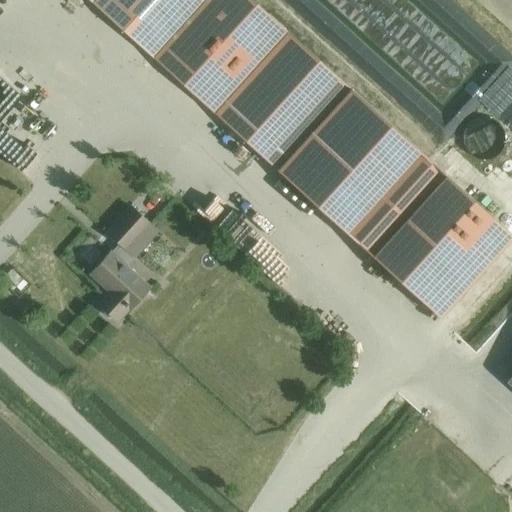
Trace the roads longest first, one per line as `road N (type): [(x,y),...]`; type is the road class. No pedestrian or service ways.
road 1 (unknown): [(136,102),(320,286),(340,316),(350,357),(344,391),(252,511)]
road 2 (tertiary): [(170,511),(0,357)]
road 3 (unknown): [(0,235),(136,102)]
road 4 (unknown): [(0,27),(19,20),(46,25),(136,102)]
